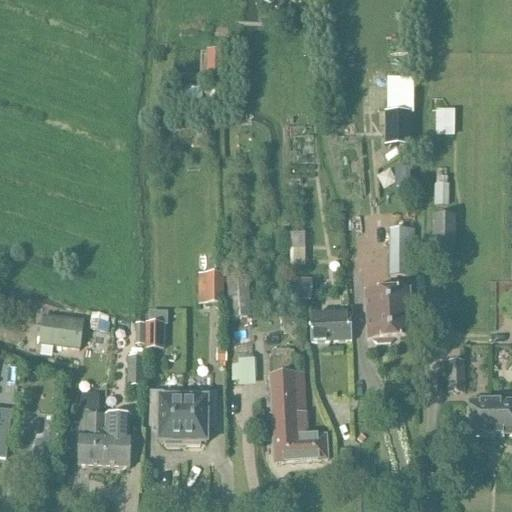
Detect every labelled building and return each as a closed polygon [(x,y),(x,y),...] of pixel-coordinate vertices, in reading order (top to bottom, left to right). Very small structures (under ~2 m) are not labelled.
[(282,0),(262,0),(278,12),(285,2),(282,0)] [(388,115),(384,115),(384,148),(411,148),(411,116),(413,116),(413,82),(389,82),(388,115)] [(170,87),(170,104),(181,105),(182,87),(170,87)] [(454,113),(435,112),(435,139),(454,139),(454,113)] [(455,219),(432,218),(431,257),(455,258),(455,219)] [(410,231),(388,231),(388,278),(411,278),(410,231)] [(304,251),(304,240),(295,240),(295,244),(290,244),(290,269),(305,269),(305,251),(304,251)] [(222,306),(222,278),(206,277),(206,306),(222,306)] [(249,279),(226,280),(229,320),(251,319),(249,279)] [(311,284),(292,284),(291,302),(311,302),(311,284)] [(368,344),(372,344),(377,347),(391,347),(394,342),(412,341),(409,293),(365,296),(368,344)] [(306,334),(304,314),(282,315),(283,328),(280,328),(280,335),(306,334)] [(109,319),(92,315),(88,331),(108,336),(110,325),(108,325),(109,319)] [(352,344),(350,317),(310,319),(311,346),(350,344),(352,344)] [(82,323),(43,319),(40,348),(79,353),(82,323)] [(146,352),(163,352),(163,327),(147,327),(146,352)] [(141,329),(136,329),(135,350),(141,350),(145,350),(145,330),(145,329),(142,329),(141,329)] [(217,352),(216,364),(225,364),(226,352),(217,352)] [(129,361),(128,389),(142,390),(143,361),(129,361)] [(306,441),(302,363),(290,363),(291,377),(270,378),(275,467),(326,464),(325,440),(306,441)] [(463,397),(462,364),(448,364),(449,397),(463,397)] [(165,449),(182,449),(183,395),(150,395),(150,429),(151,429),(159,429),(158,445),(165,445),(165,449)] [(216,396),(183,395),(182,449),(200,449),(200,446),(206,446),(207,429),(214,429),(214,430),(215,430),(216,396)] [(99,396),(80,396),(80,413),(99,413),(99,396)] [(493,413),(493,404),(470,405),(471,439),(497,439),(496,420),(493,413)] [(496,420),(497,439),(511,438),(511,404),(493,404),(493,413),(496,420)] [(0,461),(5,462),(11,414),(0,413),(0,461)] [(103,470),(104,439),(105,418),(86,417),(85,439),(79,438),(78,469),(103,470)] [(104,439),(103,470),(129,471),(130,439),(131,419),(106,419),(105,439),(104,439)]
